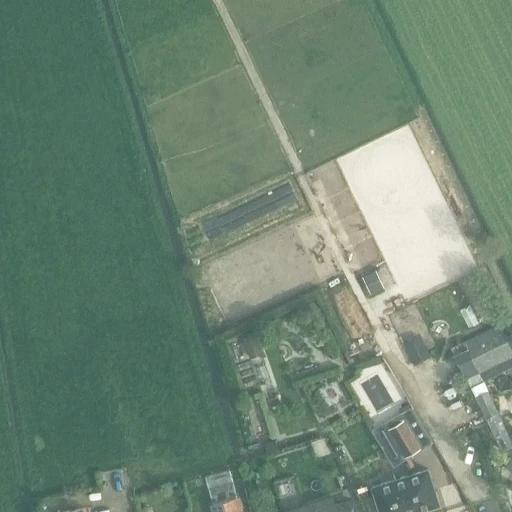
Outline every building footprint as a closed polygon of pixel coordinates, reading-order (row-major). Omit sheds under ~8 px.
[(372,272),(363,276),(371,293),(380,288),(372,272)] [(511,349),(500,325),(464,343),(478,372),(511,355),(511,349)] [(255,334),(243,338),(249,355),(260,351),(255,334)] [(404,420),(388,430),(404,457),(420,448),(404,420)] [(275,442),(264,445),(267,453),(277,449),(275,442)] [(428,469),(372,487),(379,511),(417,511),(439,505),(428,469)] [(240,511),(237,498),(210,505),(211,511),(240,511)] [(355,511),(352,501),(334,507),(332,499),(288,511),(355,511)]
